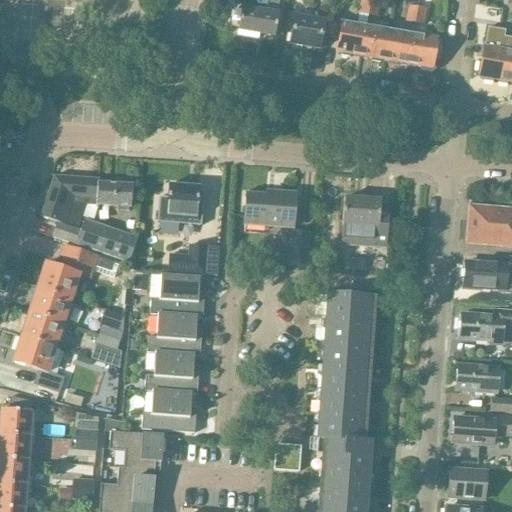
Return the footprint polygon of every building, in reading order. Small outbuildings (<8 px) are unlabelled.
[(360,0),(358,15),(356,25),(364,27),(365,27),(367,16),(370,0),(367,0),(360,0)] [(370,0),(367,16),(376,18),(379,2),(377,2),(370,0)] [(240,7),(236,32),(238,32),(237,36),(258,39),(258,36),(273,38),(277,13),(240,7)] [(408,7),(404,22),(413,24),(417,9),(408,7)] [(417,9),(413,24),(422,26),(425,11),(417,9)] [(293,18),(288,45),(318,50),(322,22),(293,18)] [(342,23),(336,53),(340,54),(339,56),(348,57),(348,55),(360,57),(364,27),(356,25),(342,23)] [(364,27),(360,57),(372,59),(371,61),(379,63),(379,61),(384,62),(389,31),(365,27),(364,27)] [(478,64),(477,72),(478,73),(478,75),(480,79),(483,80),(483,81),(492,82),(492,80),(497,81),(497,83),(506,85),(506,83),(508,83),(511,61),(511,40),(503,39),(504,32),(486,29),(483,48),(480,64),(478,64)] [(389,31),(384,62),(387,62),(387,64),(396,66),(397,64),(406,65),(406,66),(407,66),(412,35),(389,31)] [(412,35),(407,66),(417,68),(421,72),(430,74),(435,71),(435,65),(432,61),(436,39),(412,35)] [(53,176),(40,217),(63,225),(77,230),(81,217),(93,221),(97,207),(95,206),(97,184),(98,179),(71,178),(54,177),(53,176)] [(97,184),(95,206),(97,207),(130,209),(131,186),(97,184)] [(158,198),(156,224),(200,227),(203,197),(198,197),(198,188),(167,185),(166,199),(158,198)] [(246,195),(243,224),(291,228),(294,195),(276,194),(276,198),(246,195)] [(342,199),(341,227),(371,229),(377,229),(379,205),(379,202),(342,199)] [(371,229),(370,248),(385,250),(388,206),(379,205),(377,229),(371,229)] [(511,211),(468,208),(466,244),(511,247),(511,211)] [(136,240),(83,222),(79,232),(57,225),(52,239),(127,264),(136,240)] [(126,235),(138,237),(139,223),(126,222),(126,235)] [(289,232),(287,258),(287,267),(307,269),(307,268),(309,234),(289,232)] [(186,265),(185,276),(204,278),(205,267),(206,248),(188,247),(186,265)] [(44,265),(36,290),(71,301),(78,277),(89,281),(92,271),(114,279),(118,267),(96,259),(63,248),(56,269),(44,265)] [(461,279),(461,291),(505,294),(505,293),(511,293),(511,292),(511,258),(507,258),(507,260),(507,265),(506,265),(465,262),(463,262),(462,264),(462,268),(461,279)] [(150,300),(149,315),(157,316),(195,319),(201,320),(203,304),(196,303),(198,280),(155,276),(154,300),(150,300)] [(36,290),(28,314),(63,325),(71,301),(36,290)] [(327,295),(325,318),(368,321),(369,298),(327,295)] [(499,343),(500,335),(503,336),(508,333),(510,330),(511,329),(511,312),(494,311),(493,319),(491,319),(491,318),(461,316),(460,320),(457,320),(457,331),(459,332),(459,340),(489,343),(489,342),(499,343)] [(28,314),(20,337),(55,349),(63,325),(28,314)] [(147,338),(146,354),(154,355),(154,354),(192,357),(192,358),(199,358),(200,342),(194,342),(195,319),(157,316),(149,315),(149,316),(157,316),(155,339),(147,338)] [(325,318),(324,342),(366,345),(367,335),(367,334),(367,331),(367,329),(368,321),(325,318)] [(101,328),(99,337),(118,343),(120,334),(101,328)] [(20,337),(12,363),(38,372),(34,386),(58,394),(63,379),(47,374),(55,349),(20,337)] [(99,337),(96,345),(115,351),(118,343),(99,337)] [(324,342),(322,365),(364,368),(365,359),(365,355),(366,345),(324,342)] [(143,392),(151,393),(152,393),(190,395),(190,396),(196,396),(197,381),(191,380),(192,358),(192,357),(154,354),(154,355),(146,354),(154,355),(153,377),(144,377),(143,392)] [(322,365),(320,388),(363,391),(364,368),(322,365)] [(496,395),(497,371),(457,368),(455,392),(487,394),(496,395)] [(320,388),(319,412),(361,415),(361,408),(362,403),(363,391),(320,388)] [(196,396),(190,396),(190,395),(152,393),(151,393),(150,416),(141,415),(140,431),(193,435),(194,419),(188,418),(190,396),(196,396)] [(66,396),(63,404),(75,408),(80,409),(82,401),(66,396)] [(511,400),(488,400),(488,412),(511,413),(511,400)] [(0,411),(0,435),(29,438),(31,413),(0,411)] [(319,412),(317,435),(359,438),(360,431),(360,427),(361,415),(319,412)] [(482,445),(492,446),(493,437),(511,438),(511,418),(493,417),(492,423),(454,420),(452,444),(482,446),(482,445)] [(112,423),(110,433),(115,434),(119,434),(121,426),(112,423)] [(75,432),(75,442),(97,443),(97,433),(75,432)] [(109,433),(108,452),(124,453),(123,469),(122,469),(122,470),(153,472),(153,474),(154,464),(159,464),(161,437),(121,434),(119,434),(115,434),(109,433)] [(0,435),(0,460),(27,462),(29,438),(0,435)] [(317,435),(315,455),(326,456),(326,459),(369,462),(370,443),(359,442),(359,438),(317,435)] [(74,451),(96,453),(97,443),(75,442),(74,451)] [(275,446),(273,471),(298,473),(298,465),(300,447),(291,447),(275,446)] [(326,459),(324,482),(367,485),(369,462),(326,459)] [(0,460),(0,485),(26,487),(27,462),(0,460)] [(100,486),(98,503),(116,505),(151,507),(153,474),(153,472),(122,470),(122,469),(117,469),(116,487),(100,486)] [(485,474),(450,472),(448,498),(483,500),(485,474)] [(72,480),(71,491),(93,492),(94,482),(72,480)] [(324,482),(323,506),(365,509),(367,485),(324,482)] [(0,485),(0,509),(24,511),(26,487),(0,485)] [(70,501),(92,502),(93,492),(71,491),(70,501)] [(98,503),(97,511),(150,511),(151,507),(116,505),(98,503)]
